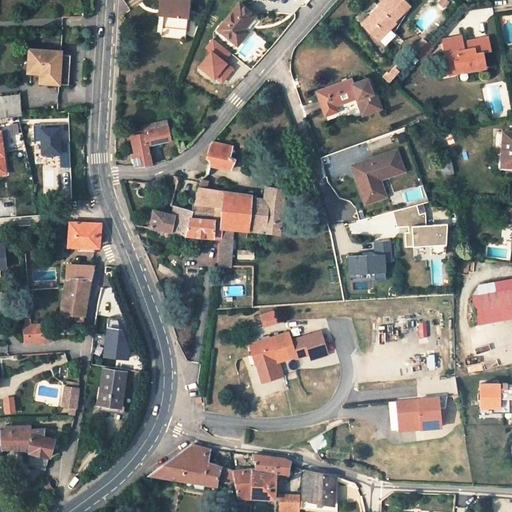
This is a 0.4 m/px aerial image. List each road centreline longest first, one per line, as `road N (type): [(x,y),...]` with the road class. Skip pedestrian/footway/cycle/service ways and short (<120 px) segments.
road 1 (unclassified): [(99,175),(185,161),(325,0)]
road 2 (residential): [(123,244),(100,258),(62,511)]
road 3 (unknown): [(161,402),(251,420),(310,412),(339,391),(352,328)]
road 4 (residential): [(374,485),(288,455),(212,443),(156,420)]
road 5 (secondary): [(123,244),(162,353),(156,420)]
road 6 (secondary): [(107,0),(99,175)]
road 7 (residential): [(511,492),(374,485)]
road 8 (secondary): [(156,420),(131,461),(72,511)]
